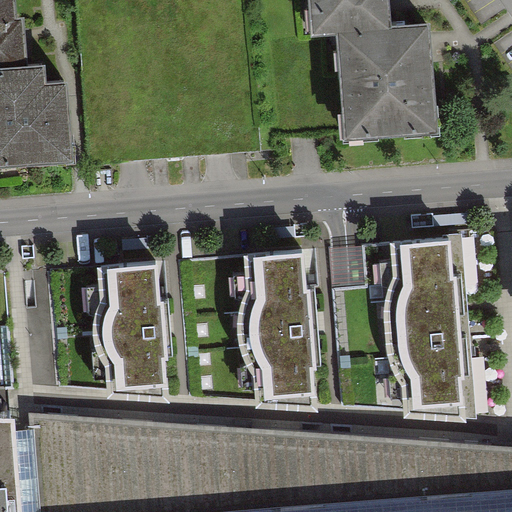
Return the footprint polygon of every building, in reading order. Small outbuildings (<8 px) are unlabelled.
[(17,0),(0,0),(0,79),(31,78),(28,26),(19,26),(17,0)] [(313,0),(316,34),(343,33),(395,29),(392,0),(313,0)] [(395,29),(343,33),(351,143),(441,137),(433,26),(395,29)] [(31,78),(0,79),(0,178),(74,174),(69,90),(49,92),(48,77),(31,78)] [(403,252),(405,292),(397,315),(400,359),(413,383),(414,415),(464,418),(462,382),(468,381),(463,283),(457,284),(455,249),(403,252)] [(270,401),(315,403),(314,374),(320,374),(315,297),(310,297),(307,261),(257,264),(260,306),(254,325),(254,353),(264,369),(270,401)] [(109,275),(112,308),(100,325),(103,357),(113,370),(115,393),(166,398),(164,361),(168,361),(167,337),(166,310),(161,310),(159,272),(109,275)] [(0,424),(0,511),(511,511),(511,445),(24,408),(26,422),(0,424)]
